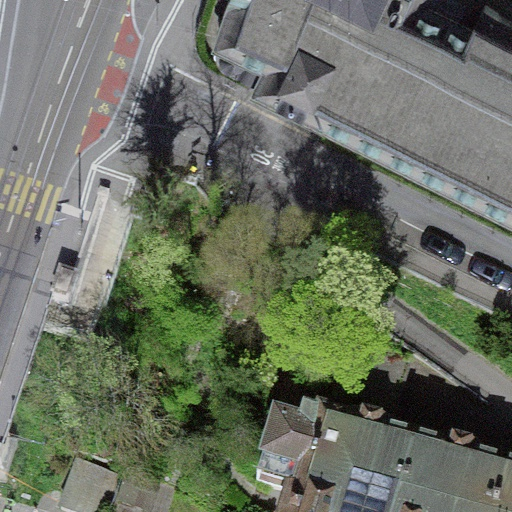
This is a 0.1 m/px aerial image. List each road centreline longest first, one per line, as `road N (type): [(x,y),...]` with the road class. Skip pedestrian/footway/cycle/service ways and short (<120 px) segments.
road 1 (residential): [(64,64),(154,96),(511,266)]
road 2 (residential): [(0,252),(64,64)]
